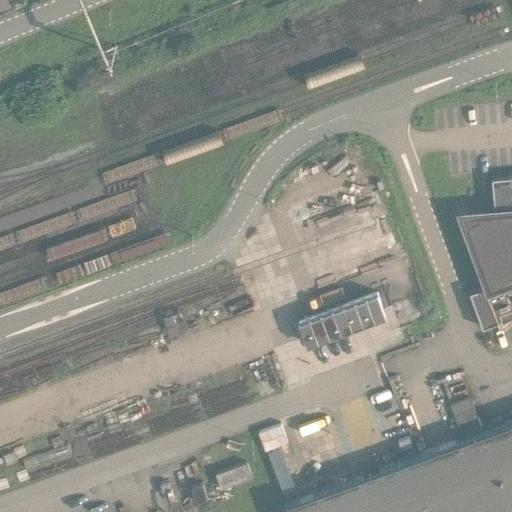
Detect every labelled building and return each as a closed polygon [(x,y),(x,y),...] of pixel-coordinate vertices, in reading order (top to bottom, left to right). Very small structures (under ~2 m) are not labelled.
[(511,173),(489,175),(492,210),(461,213),(487,283),(467,290),(480,326),(511,314),(511,173)] [(383,312),(382,308),(375,290),(296,320),(303,336),(305,342),(383,312)] [(450,401),(456,420),(476,414),(469,395),(450,401)] [(316,489),(281,501),(285,511),(511,511),(511,417),(484,428),(457,438),(456,438),(419,452),(417,452),(414,453),(411,455),(406,456),(360,473),(358,474),(329,484),(328,485),(320,487),(319,488),(316,489)] [(245,461),(214,472),(219,486),(250,475),(245,461)]
